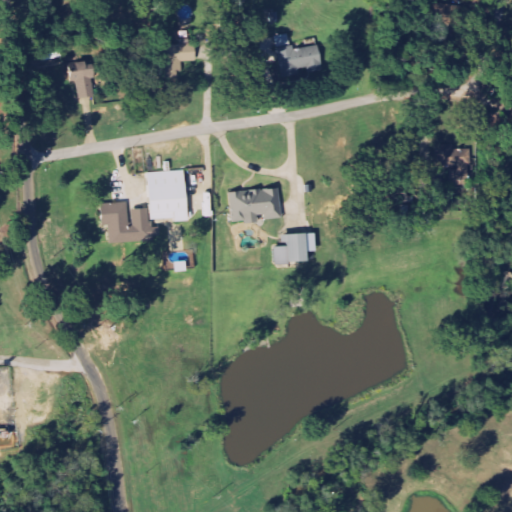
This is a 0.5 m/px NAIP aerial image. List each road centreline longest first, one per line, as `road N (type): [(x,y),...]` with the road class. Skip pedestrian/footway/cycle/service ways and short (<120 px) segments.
road 1 (residential): [(121,511),(97,379),(37,263),(6,0)]
road 2 (residential): [(26,159),(392,94),(454,92),(488,101)]
